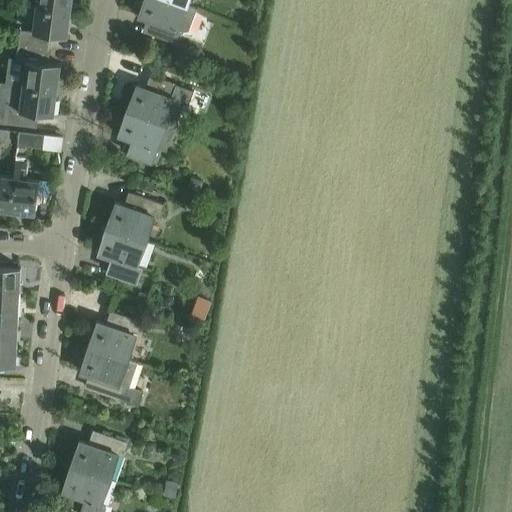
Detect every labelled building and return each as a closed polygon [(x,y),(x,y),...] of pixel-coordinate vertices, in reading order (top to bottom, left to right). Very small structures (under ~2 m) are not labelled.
[(37,0),(36,7),(72,12),(73,0),(37,0)] [(198,8),(189,4),(188,5),(174,0),(144,0),(139,15),(152,20),(147,33),(178,44),(183,31),(190,30),(198,8)] [(22,30),(20,45),(51,49),(53,35),(69,37),(72,12),(36,7),(33,31),(22,30)] [(20,45),(18,59),(26,61),(23,85),(48,88),(59,89),(62,64),(49,63),(51,49),(20,45)] [(128,109),(177,127),(185,103),(189,105),(194,90),(187,87),(155,75),(150,88),(138,84),(128,109)] [(2,82),(0,93),(0,123),(6,124),(22,126),(38,128),(40,114),(55,116),(59,89),(48,88),(23,85),(7,83),(2,82)] [(168,152),(177,127),(128,109),(119,134),(137,141),(132,154),(159,163),(164,150),(168,152)] [(44,149),(46,135),(20,132),(19,145),(44,149)] [(15,177),(11,211),(37,215),(38,204),(41,179),(28,178),(29,169),(29,163),(17,161),(15,176),(15,177)] [(0,174),(0,210),(11,211),(15,177),(0,174)] [(140,178),(137,187),(153,193),(156,184),(140,178)] [(191,178),(188,189),(201,193),(204,182),(191,178)] [(107,227),(148,241),(156,217),(160,218),(165,203),(134,193),(129,205),(116,201),(107,227)] [(140,266),(148,241),(107,227),(99,252),(112,257),(108,269),(140,282),(145,267),(140,266)] [(0,266),(0,291),(21,293),(23,267),(0,266)] [(0,291),(0,315),(20,317),(21,293),(0,291)] [(165,299),(165,305),(170,308),(175,305),(175,299),(170,297),(165,299)] [(89,346),(131,360),(138,336),(142,338),(147,323),(115,312),(111,324),(98,320),(89,346)] [(0,315),(0,339),(19,340),(20,317),(0,315)] [(0,364),(18,365),(19,340),(0,339),(0,364)] [(139,363),(131,360),(89,346),(80,371),(94,375),(89,388),(139,405),(144,391),(131,387),(139,363)] [(72,466),(112,480),(121,455),(124,457),(129,442),(98,431),(93,444),(80,439),(72,466)] [(104,503),(112,480),(72,466),(63,490),(76,495),(72,507),(85,511),(105,511),(108,504),(104,503)] [(177,499),(180,482),(168,480),(165,496),(177,499)]
